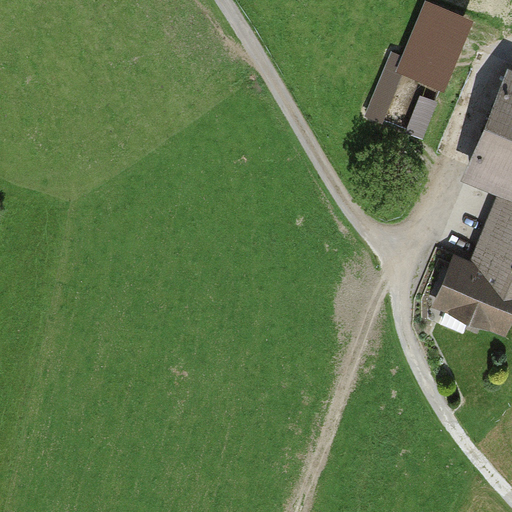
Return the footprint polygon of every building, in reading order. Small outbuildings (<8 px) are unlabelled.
[(421,0),(400,61),(450,78),(476,2),(470,0),(421,0)] [(385,116),(405,68),(387,61),(367,109),(385,116)] [(511,196),(511,63),(463,175),(511,196)] [(511,296),(511,199),(501,195),(466,277),(511,296)] [(511,325),(511,310),(443,278),(426,315),(500,350),(511,325)]
